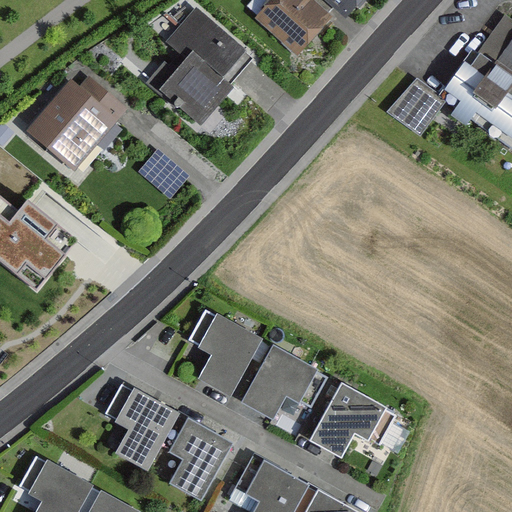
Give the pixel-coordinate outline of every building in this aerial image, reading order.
[(295,61),(332,19),(309,0),(276,0),(254,25),(295,61)] [(366,0),(322,0),(346,22),(366,0)] [(224,75),(241,56),(194,14),(167,44),(185,60),(158,90),(203,129),(239,88),(224,75)] [(511,74),(511,39),(495,62),(511,74)] [(488,63),(494,51),(476,41),(469,53),(488,63)] [(75,167),(127,108),(90,77),(79,89),(71,82),(31,128),(75,167)] [(422,140),(448,105),(416,82),(391,116),(422,140)] [(28,203),(9,227),(0,219),(0,264),(17,278),(39,295),(79,243),(28,203)] [(229,407),(263,343),(205,312),(189,340),(213,353),(194,389),(229,407)] [(310,413),(330,379),(274,347),(239,406),(270,424),(284,399),(310,413)] [(146,471),(177,415),(123,386),(107,415),(131,429),(117,455),(146,471)] [(378,452),(396,419),(342,389),(313,442),(342,458),(353,438),(378,452)] [(202,503),(234,447),(189,421),(171,453),(183,460),(169,484),(202,503)] [(294,511),(309,488),(251,454),(233,484),(261,500),(253,511),(294,511)] [(79,511),(92,488),(36,458),(20,487),(43,499),(35,511),(79,511)] [(134,511),(98,492),(87,511),(134,511)] [(343,511),(318,497),(309,511),(343,511)]
